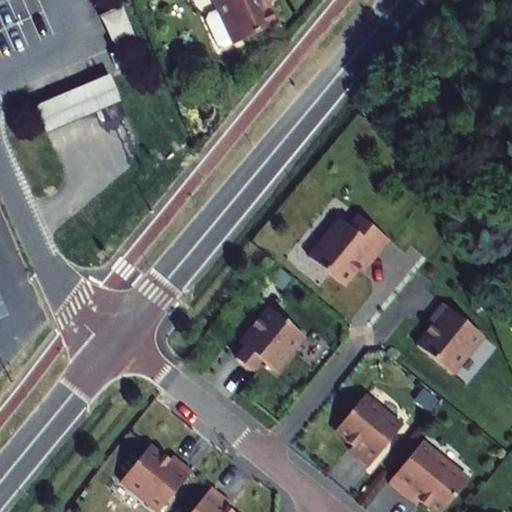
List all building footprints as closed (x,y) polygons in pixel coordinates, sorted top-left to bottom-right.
[(206,21),(217,46),(223,48),(233,43),(234,45),(277,25),(268,8),(271,0),(270,0),(213,0),(218,10),(208,15),(206,21)] [(141,55),(121,11),(99,20),(118,65),(141,55)] [(120,53),(109,57),(116,76),(127,71),(120,53)] [(112,88),(109,81),(34,112),(46,140),(121,109),(112,88)] [(383,237),(352,212),(342,224),(333,216),(302,253),(337,282),(348,269),(349,271),(354,265),(359,258),(363,261),(383,237)] [(358,268),(363,261),(359,258),(354,265),(358,268)] [(451,375),(482,337),(441,304),(431,316),(436,320),(430,327),(425,333),(426,334),(416,346),(451,375)] [(252,373),(262,361),(277,373),(305,338),(270,310),(260,322),(259,321),(240,344),(246,349),(237,361),(252,373)] [(426,323),(430,327),(436,320),(431,316),(426,323)] [(367,467),(401,426),(363,395),(334,429),(346,440),(345,441),(351,447),(358,452),(355,456),(367,467)] [(431,511),(439,511),(466,481),(420,443),(386,483),(407,500),(410,496),(417,502),(423,507),(424,505),(431,511)] [(119,481),(157,511),(190,471),(178,460),(174,465),(168,459),(161,454),(160,455),(148,445),(119,481)] [(355,456),(358,452),(351,447),(348,451),(355,456)] [(174,465),(178,460),(171,455),(168,459),(174,465)] [(210,486),(188,511),(230,511),(232,511),(226,506),(219,501),(222,496),(210,486)] [(226,506),(229,502),(222,496),(219,501),(226,506)] [(417,502),(410,496),(407,500),(414,506),(417,502)]
